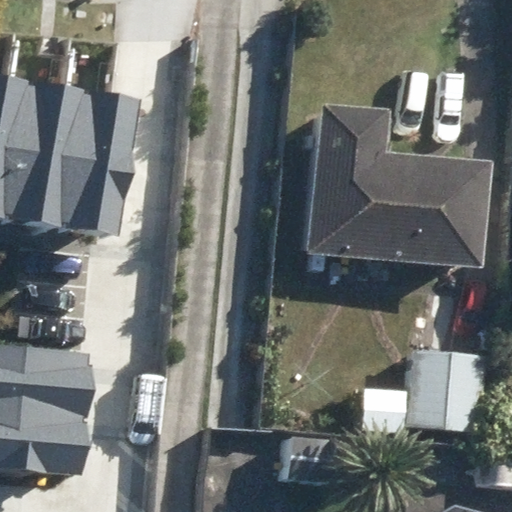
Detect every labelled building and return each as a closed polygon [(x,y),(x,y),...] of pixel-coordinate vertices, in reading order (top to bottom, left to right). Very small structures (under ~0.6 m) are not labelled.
[(66,87),(7,77),(0,115),(0,217),(41,224),(66,87)] [(137,100),(66,87),(41,224),(112,237),(137,100)] [(314,254),(482,268),(491,162),(387,154),(392,111),(326,106),(314,254)] [(0,350),(0,412),(87,418),(91,356),(0,350)] [(391,431),(461,435),(466,360),(396,356),(391,431)] [(87,418),(0,412),(0,474),(83,479),(87,418)]
